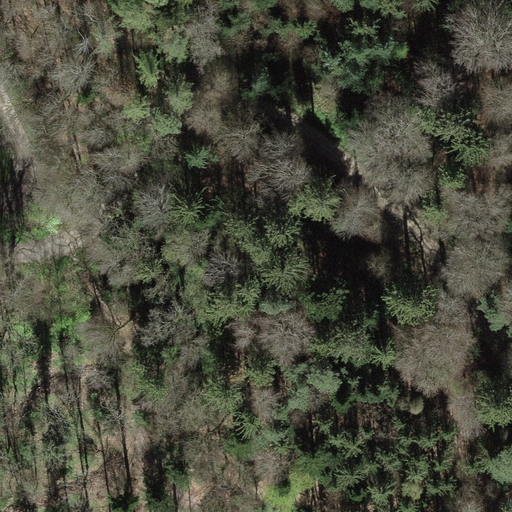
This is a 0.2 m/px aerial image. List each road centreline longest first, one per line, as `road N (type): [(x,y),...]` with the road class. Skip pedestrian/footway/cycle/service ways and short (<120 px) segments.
road 1 (track): [(511,379),(397,204),(351,159),(288,115),(257,104),(217,98),(188,107),(148,141),(105,217),(74,242),(47,254),(0,254)]
road 2 (track): [(0,90),(30,168),(27,183),(0,201)]
